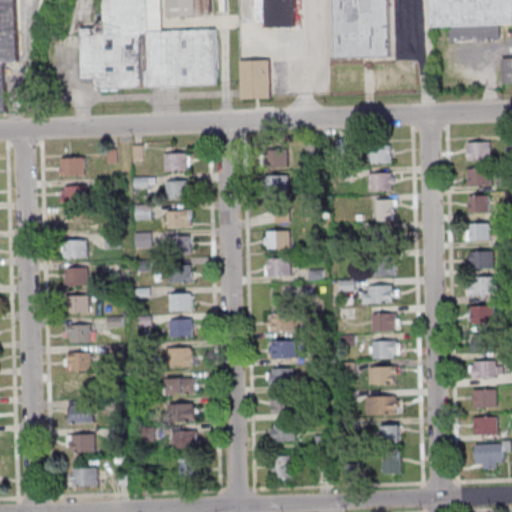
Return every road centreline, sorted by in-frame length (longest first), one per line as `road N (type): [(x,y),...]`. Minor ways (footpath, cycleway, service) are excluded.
road 1 (residential): [(511,110),(0,130)]
road 2 (residential): [(511,495),(58,511)]
road 3 (residential): [(439,511),(427,114)]
road 4 (residential): [(236,511),(225,122)]
road 5 (residential): [(32,511),(22,130)]
